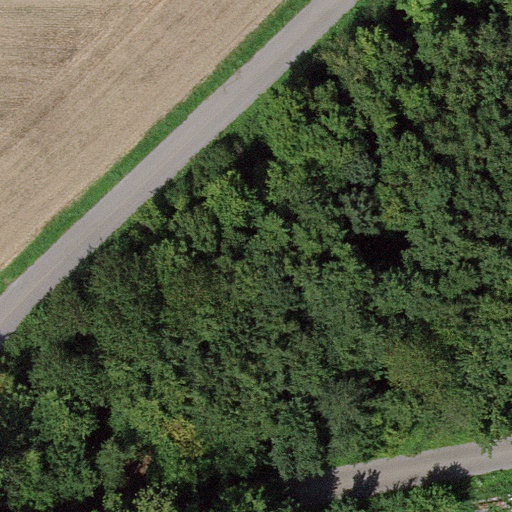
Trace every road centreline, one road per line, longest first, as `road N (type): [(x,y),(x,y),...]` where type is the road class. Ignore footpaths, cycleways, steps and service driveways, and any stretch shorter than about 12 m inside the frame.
road 1 (track): [(349,0),(0,330)]
road 2 (unclassified): [(511,450),(186,511)]
